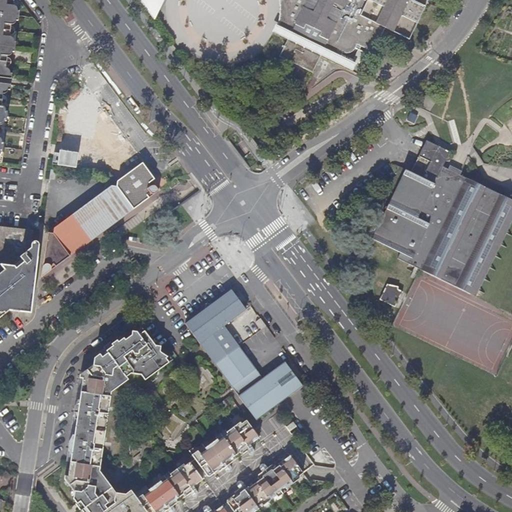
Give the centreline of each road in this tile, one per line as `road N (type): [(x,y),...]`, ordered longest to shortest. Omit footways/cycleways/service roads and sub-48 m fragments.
road 1 (secondary): [(511,499),(419,422),(255,195)]
road 2 (residential): [(18,511),(46,361),(239,208)]
road 3 (secondary): [(239,208),(269,264),(414,456),(457,498)]
road 4 (residential): [(479,0),(413,83),(255,195)]
road 5 (secondary): [(255,195),(99,0)]
road 6 (secondary): [(91,28),(239,208)]
